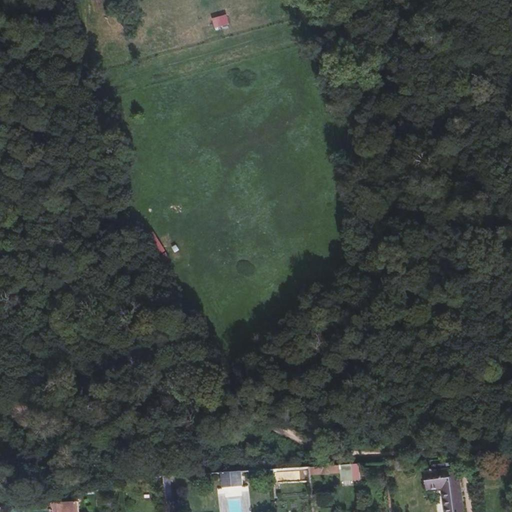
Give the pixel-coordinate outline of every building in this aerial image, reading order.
[(228,19),(214,22),(217,31),(231,28),(228,19)] [(161,264),(169,261),(159,235),(151,238),(161,264)] [(448,471),(424,473),(426,493),(442,491),(444,511),(463,511),(458,468),(456,468),(455,464),(447,465),(448,471)] [(309,468),(270,471),(271,484),(310,481),(309,475),(309,468)] [(242,472),(224,473),(224,488),(244,487),(243,472),(242,472)] [(163,477),(164,490),(164,495),(174,494),(172,476),(163,477)] [(129,479),(130,490),(131,490),(131,492),(164,490),(163,477),(129,479)] [(113,511),(113,490),(97,491),(97,511),(113,511)] [(78,511),(77,502),(55,503),(55,511),(78,511)]
